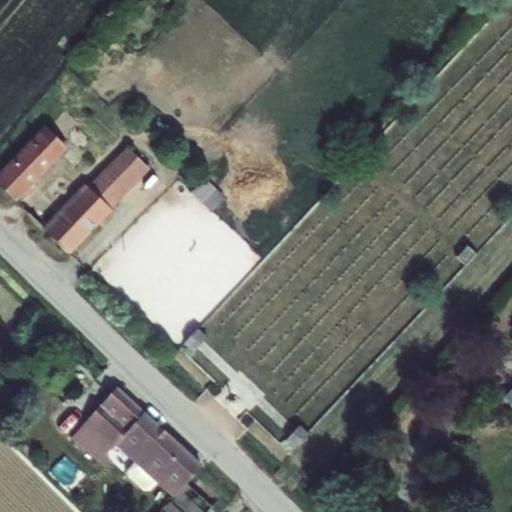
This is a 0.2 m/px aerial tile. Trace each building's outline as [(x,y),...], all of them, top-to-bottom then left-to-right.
[(68,150),(52,135),(0,192),(0,194),(17,208),(68,150)] [(190,191),(209,210),(223,196),(203,177),(190,191)] [(179,181),(150,212),(160,221),(149,232),(188,269),(208,248),(169,211),(189,190),(179,181)] [(69,258),(120,202),(109,192),(99,198),(89,190),(44,239),(69,258)] [(198,334),(183,350),(194,358),(208,344),(198,334)] [(201,475),(118,395),(67,446),(96,469),(117,448),(175,501),(179,498),(201,475)] [(296,428),(282,444),(292,454),(307,438),(296,428)] [(156,501),(145,511),(164,511),(166,511),(156,501)]
